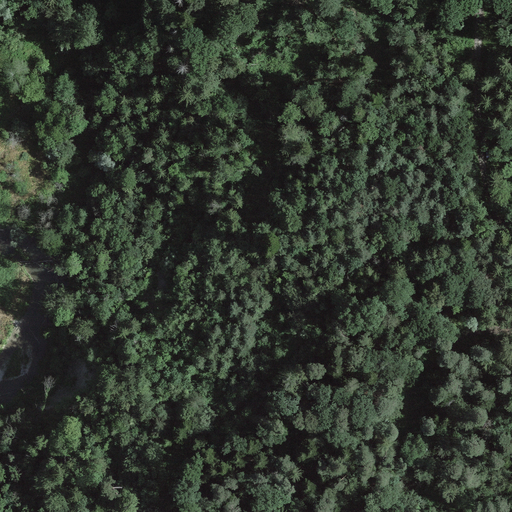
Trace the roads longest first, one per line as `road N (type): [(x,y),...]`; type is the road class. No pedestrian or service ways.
road 1 (track): [(511,330),(487,328),(453,342),(423,367),(408,395),(405,435),(415,476),(459,511)]
road 2 (track): [(511,233),(485,176),(473,0)]
